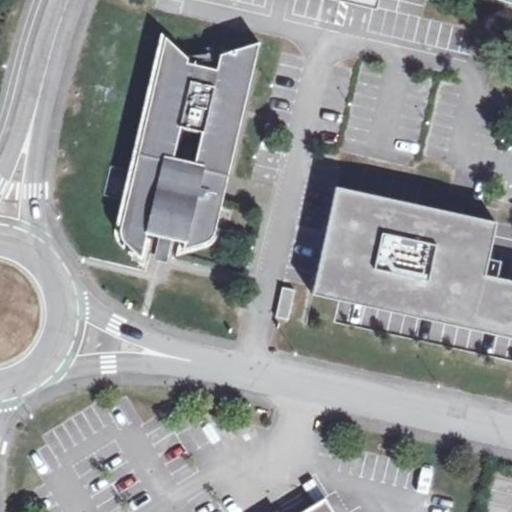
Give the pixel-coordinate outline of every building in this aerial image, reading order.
[(331,0),(383,11),(385,0),(331,0)] [(126,242),(142,257),(152,218),(165,221),(161,234),(174,238),(176,225),(189,227),(184,248),(205,242),(212,238),(216,233),(261,41),(231,50),(230,55),(222,53),(219,68),(189,62),(189,57),(167,36),(123,225),(122,233),(126,242)] [(337,186),(312,294),(511,337),(511,280),(496,276),(500,260),(486,257),(494,220),(337,186)] [(174,238),(161,234),(155,259),(168,262),(174,238)] [(295,289),(283,286),(277,316),(289,319),(295,289)] [(334,511),(325,496),(299,511),(334,511)]
